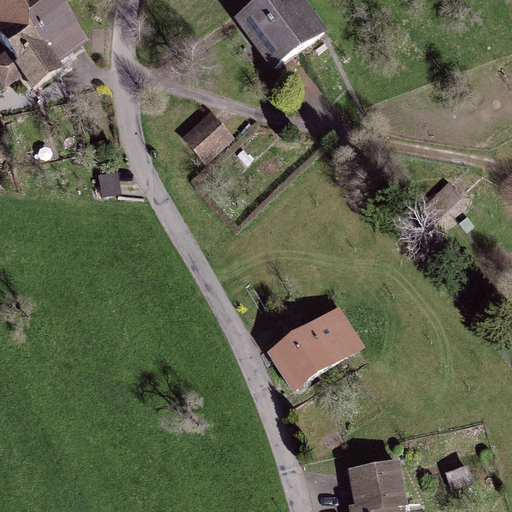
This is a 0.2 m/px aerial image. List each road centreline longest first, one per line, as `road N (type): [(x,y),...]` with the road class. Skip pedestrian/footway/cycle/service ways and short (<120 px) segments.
road 1 (unclassified): [(129,0),(124,74),(142,161),(259,382),(301,511)]
road 2 (track): [(124,74),(246,111),(511,171)]
